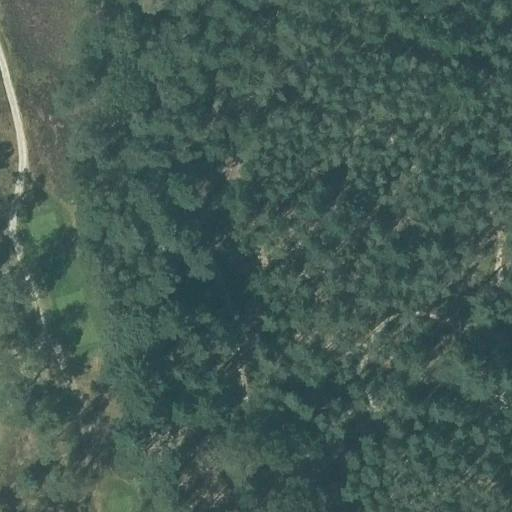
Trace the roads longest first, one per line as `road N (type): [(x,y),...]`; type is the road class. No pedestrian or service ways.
road 1 (unknown): [(231,310),(333,449),(357,511)]
road 2 (track): [(231,310),(247,404),(244,450),(264,511)]
road 3 (track): [(193,157),(276,0)]
road 4 (unknown): [(170,0),(193,157)]
road 5 (track): [(193,157),(203,229),(231,310)]
